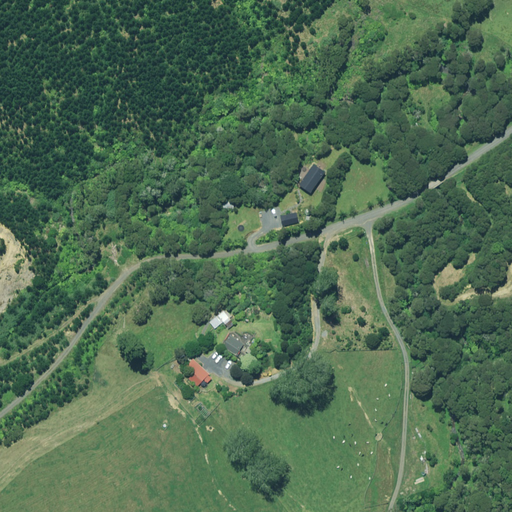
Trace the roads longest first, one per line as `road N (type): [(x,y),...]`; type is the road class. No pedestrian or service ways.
road 1 (unclassified): [(169,258),(322,235),(424,192),(511,136)]
road 2 (track): [(169,258),(142,268),(82,350),(0,421)]
